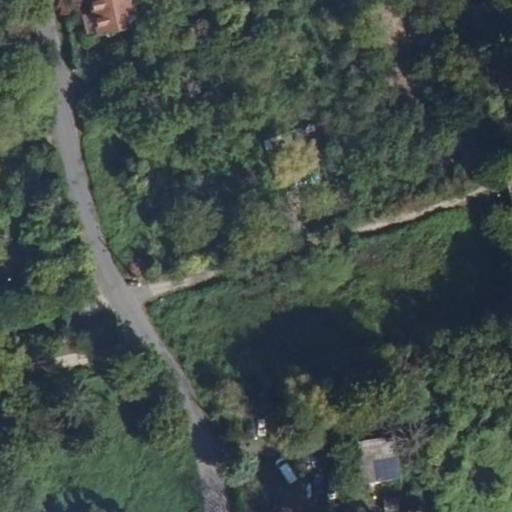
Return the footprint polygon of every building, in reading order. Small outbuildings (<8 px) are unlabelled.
[(85,0),(89,16),(94,38),(132,29),(125,0),(85,0)] [(180,107),(205,99),(199,85),(174,93),(180,107)] [(511,213),(511,176),(501,180),(504,190),(511,213)] [(380,439),(360,441),(366,483),(386,480),(380,439)] [(366,483),(360,441),(352,442),(358,484),(366,483)]
